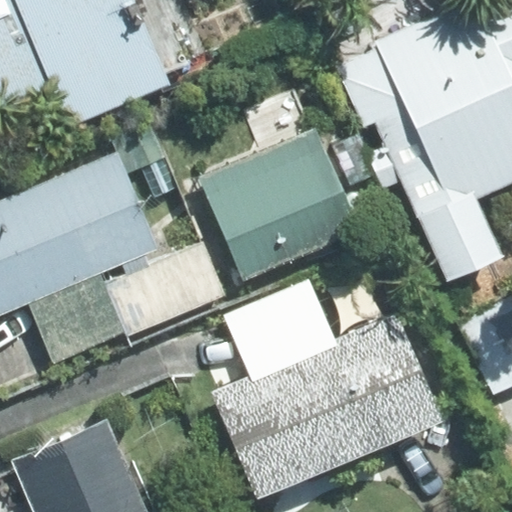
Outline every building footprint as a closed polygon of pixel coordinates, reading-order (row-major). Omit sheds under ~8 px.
[(0,0),(0,113),(56,90),(68,118),(172,74),(140,0),(0,0)] [(378,114),(449,270),(505,244),(480,190),(511,175),(511,0),(452,0),(375,35),(380,45),(337,64),(363,121),(378,114)] [(319,124),(204,172),(246,272),(361,224),(319,124)] [(122,148),(0,198),(0,309),(33,296),(59,358),(230,287),(208,235),(166,253),(122,148)] [(254,370),(216,385),(260,489),(447,410),(404,307),(336,335),(310,274),(228,309),(254,370)] [(511,294),(462,318),(494,385),(511,376),(511,294)] [(152,511),(111,413),(16,452),(41,511),(152,511)]
